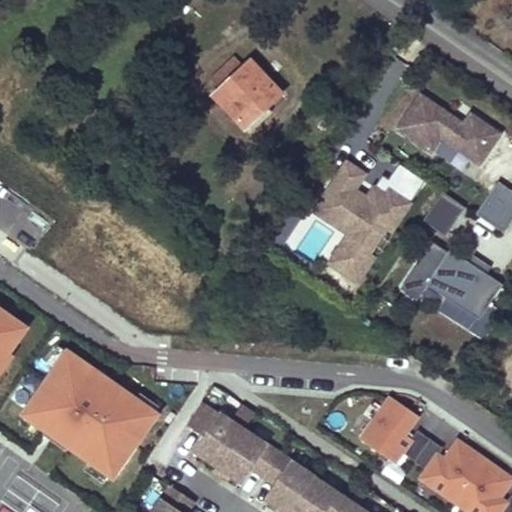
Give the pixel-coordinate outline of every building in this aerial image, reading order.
[(215,94),(239,122),(261,103),(265,105),(280,93),(250,61),(244,67),(234,57),(209,78),(219,89),(215,94)] [(480,164),(500,134),(472,115),(465,125),(421,95),(398,128),(432,151),(441,138),(480,164)] [(261,103),(239,122),(248,131),(270,111),(265,105),(261,103)] [(362,171),(344,160),(314,204),(349,227),(327,259),(354,278),(370,255),(366,252),(384,224),(388,228),(407,201),(386,187),(383,192),(371,184),(361,200),(348,192),(362,171)] [(511,221),(511,189),(500,181),(477,214),(504,233),(511,221)] [(464,205),(441,190),(421,219),(444,235),(464,205)] [(501,284),(432,237),(400,285),(415,295),(423,283),(477,319),(501,284)] [(6,351),(23,326),(0,309),(0,369),(11,354),(6,351)] [(50,370),(64,350),(56,345),(42,364),(50,370)] [(131,399),(109,384),(111,381),(65,349),(64,350),(50,370),(23,409),(46,426),(47,426),(49,423),(70,438),(66,445),(87,460),(107,474),(109,475),(131,443),(134,444),(154,415),(151,413),(131,399)] [(157,405),(137,391),(131,399),(151,413),(157,405)] [(410,438),(404,434),(417,415),(389,396),(359,439),(394,463),(401,453),(413,461),(429,439),(416,430),(410,438)] [(368,511),(243,428),(254,412),(241,403),(230,420),(201,401),(187,423),(205,435),(196,449),(219,465),(229,472),(241,480),(251,466),(276,482),(266,496),(279,504),(289,511),(290,511),(368,511)] [(70,438),(49,423),(47,426),(46,426),(41,434),(63,450),(66,445),(70,438)] [(454,502),(484,459),(456,440),(443,458),(437,454),(441,448),(429,439),(413,461),(425,470),(419,478),(454,502)] [(498,498),(511,479),(484,459),(454,502),(467,511),(511,511),(511,498),(509,496),(504,502),(498,498)] [(107,474),(87,460),(81,468),(101,482),(107,474)] [(229,472),(219,465),(215,470),(226,477),(229,472)] [(183,511),(191,502),(168,487),(151,511),(183,511)]
